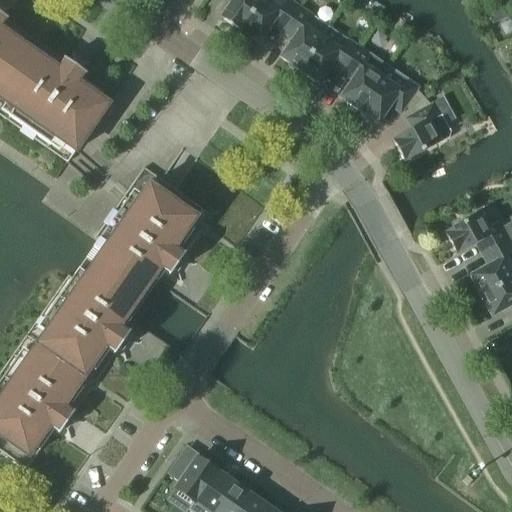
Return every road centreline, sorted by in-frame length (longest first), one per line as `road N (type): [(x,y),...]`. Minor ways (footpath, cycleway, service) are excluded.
road 1 (residential): [(511,466),(340,165)]
road 2 (residential): [(177,398),(340,165)]
road 3 (residential): [(340,165),(156,29)]
road 4 (residential): [(339,511),(177,398)]
road 5 (residential): [(96,511),(177,398)]
